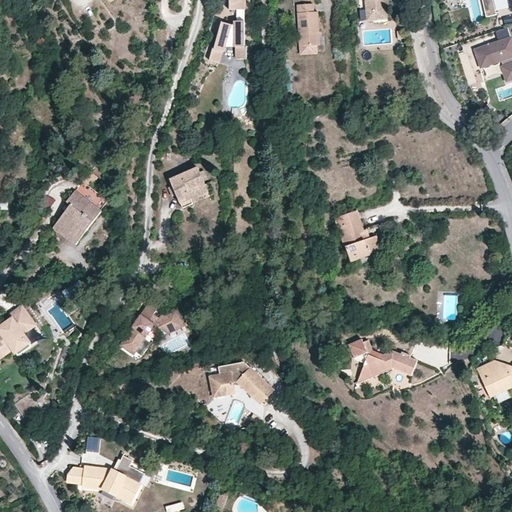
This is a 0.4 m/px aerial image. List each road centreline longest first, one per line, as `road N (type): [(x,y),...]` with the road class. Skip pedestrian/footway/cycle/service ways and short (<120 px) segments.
road 1 (residential): [(413,0),(437,108),(475,138)]
road 2 (residential): [(475,138),(444,88),(427,0)]
road 3 (unknown): [(0,293),(81,169)]
